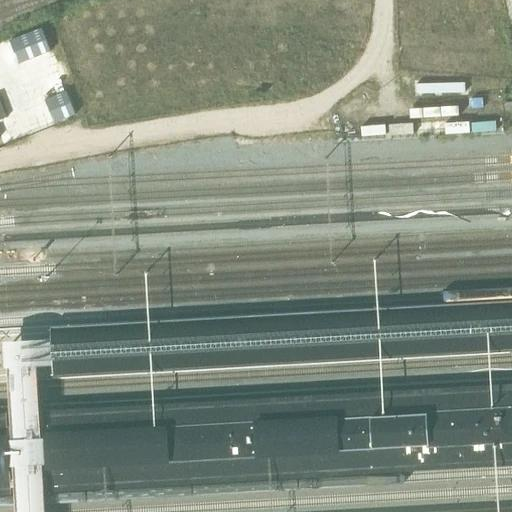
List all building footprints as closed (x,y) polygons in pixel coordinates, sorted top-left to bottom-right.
[(7,368),(15,511),(44,511),(36,366),(53,366),(50,338),(1,341),(3,368),(7,368)] [(148,348),(149,353),(162,352),(161,347),(161,343),(157,343),(157,340),(148,341),(148,348)] [(136,345),(126,346),(127,350),(127,354),(137,354),(137,349),(136,345)] [(315,421),(313,422),(314,426),(315,448),(315,452),(429,446),(435,449),(440,448),(444,446),(482,443),(484,446),(489,446),(491,443),(500,443),(502,442),(511,441),(511,409),(500,411),(498,410),(489,411),(487,408),(482,408),(481,411),(442,414),(438,411),(433,411),(427,415),(335,420),(317,421),(315,421)] [(265,430),(258,431),(258,425),(184,430),(180,425),(172,425),(167,431),(169,462),(175,466),(181,466),(186,461),(260,456),(259,449),(266,449),(265,439),(265,430)]
